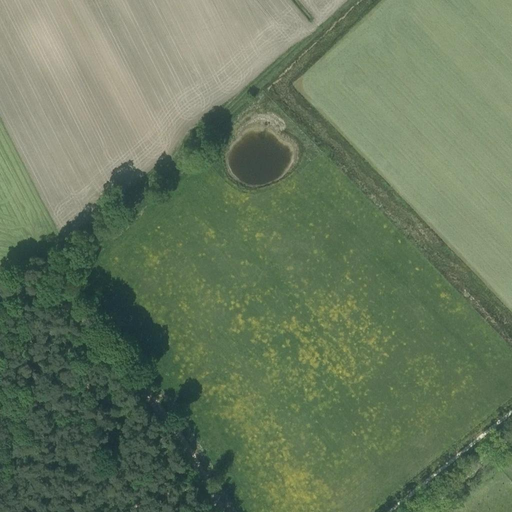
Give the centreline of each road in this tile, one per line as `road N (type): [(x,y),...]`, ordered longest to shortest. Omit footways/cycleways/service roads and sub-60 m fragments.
road 1 (track): [(0,291),(53,298),(78,316),(164,415),(220,511)]
road 2 (track): [(419,511),(511,435)]
